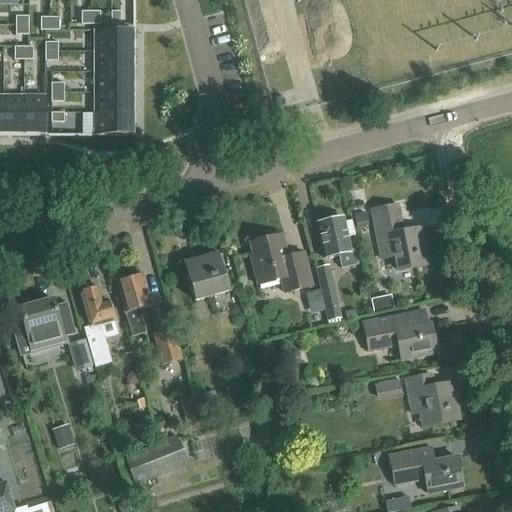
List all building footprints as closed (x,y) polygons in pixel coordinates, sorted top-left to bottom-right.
[(81,13),(81,26),(90,25),(90,12),(81,13)] [(90,12),(90,25),(100,25),(100,12),(90,12)] [(111,12),(111,25),(120,26),(120,13),(111,12)] [(15,17),(15,27),(28,27),(28,17),(15,17)] [(40,18),(40,31),(49,32),(49,19),(40,18)] [(49,19),(49,32),(59,32),(59,19),(49,19)] [(15,27),(15,36),(28,36),(28,27),(15,27)] [(94,31),(94,53),(132,53),(132,31),(94,31)] [(45,43),(45,53),(58,53),(58,44),(45,43)] [(14,48),(14,61),(23,61),(23,48),(14,48)] [(23,48),(23,61),(33,61),(32,48),(23,48)] [(45,53),(45,62),(58,62),(58,53),(45,53)] [(94,53),(94,73),(132,73),(132,53),(94,53)] [(94,73),(94,94),(132,94),(132,73),(94,73)] [(51,84),(51,94),(64,94),(64,84),(51,84)] [(51,94),(51,103),(64,103),(64,94),(51,94)] [(94,94),(94,114),(132,114),(132,94),(94,94)] [(3,97),(3,136),(23,136),(23,97),(3,97)] [(23,97),(23,136),(45,136),(45,97),(23,97)] [(51,114),(51,124),(64,124),(64,114),(51,114)] [(94,114),(94,136),(132,136),(132,114),(94,114)] [(371,211),(380,260),(394,257),(397,272),(426,266),(419,229),(402,233),(396,206),(371,211)] [(324,259),(337,256),(340,269),(357,265),(353,250),(348,251),(341,219),(316,224),(324,259)] [(249,257),(257,286),(278,280),(284,283),(286,293),(311,287),(302,254),(287,258),(281,235),(249,244),(252,256),(249,257)] [(228,292),(217,253),(183,263),(194,302),(228,292)] [(124,316),(130,338),(145,334),(138,312),(150,308),(141,276),(115,284),(124,316)] [(320,290),(324,309),(327,321),(340,318),(333,287),(320,290)] [(111,322),(113,322),(109,309),(103,310),(97,288),(79,294),(88,328),(83,329),(94,368),(110,364),(103,340),(111,337),(114,333),(111,322)] [(14,333),(20,351),(75,335),(66,304),(54,307),(52,301),(19,311),(24,330),(14,333)] [(398,347),(401,362),(436,355),(430,325),(407,330),(404,316),(377,321),(383,350),(398,347)] [(151,331),(161,366),(182,361),(171,325),(151,331)] [(70,345),(78,372),(91,368),(83,341),(70,345)] [(405,381),(412,415),(419,414),(422,428),(458,421),(451,384),(433,388),(431,376),(405,381)] [(374,387),(375,395),(399,391),(398,382),(374,387)] [(123,457),(134,484),(185,464),(174,437),(123,457)] [(393,487),(409,484),(424,481),(427,495),(462,488),(456,458),(433,463),(430,449),(387,458),(393,487)] [(5,483),(0,484),(0,511),(11,511),(13,511),(5,483)]
